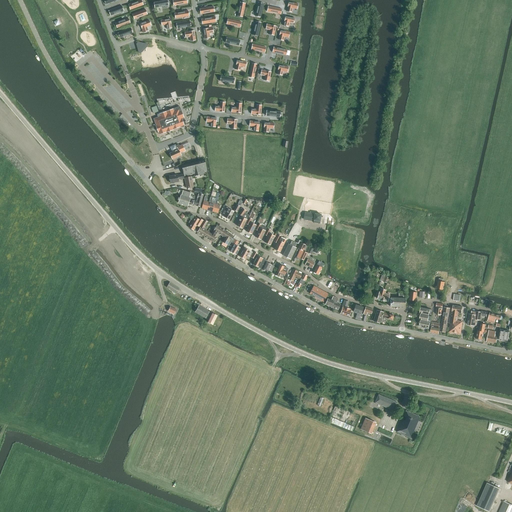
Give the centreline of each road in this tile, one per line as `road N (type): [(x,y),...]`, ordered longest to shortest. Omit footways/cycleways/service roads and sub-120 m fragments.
road 1 (tertiary): [(511,403),(321,360),(188,292),(134,249),(0,92)]
road 2 (tertiary): [(401,330),(314,305),(201,241),(170,210)]
road 3 (residential): [(404,310),(337,295),(227,226),(170,210)]
road 4 (tertiary): [(142,176),(62,82),(19,0)]
